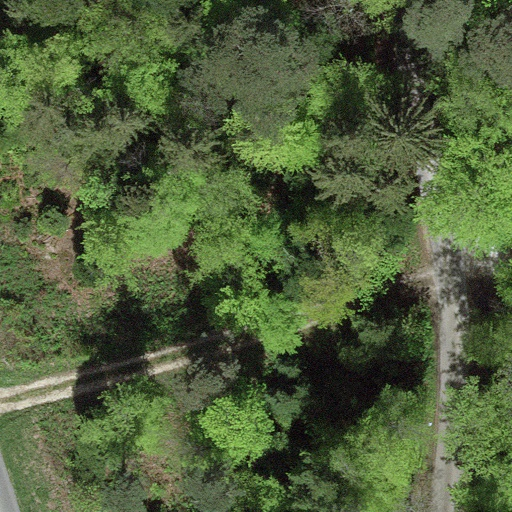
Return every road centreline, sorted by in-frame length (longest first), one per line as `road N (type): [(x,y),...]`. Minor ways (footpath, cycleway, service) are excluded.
road 1 (track): [(0,404),(511,270)]
road 2 (unclassified): [(447,511),(460,279),(411,94),(407,0)]
